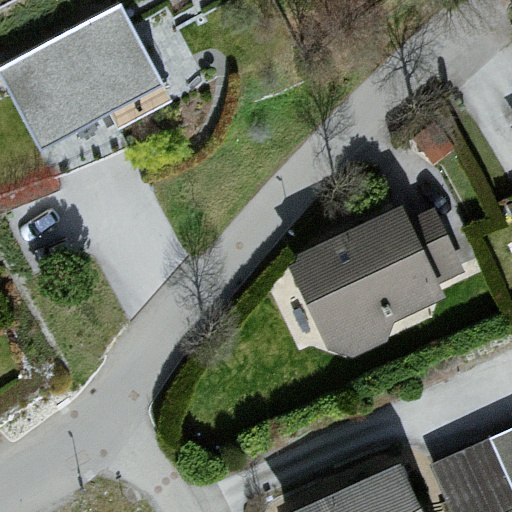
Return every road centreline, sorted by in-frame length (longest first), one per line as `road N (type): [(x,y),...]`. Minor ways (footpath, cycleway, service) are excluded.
road 1 (residential): [(480,0),(249,233),(105,418)]
road 2 (residential): [(0,493),(105,418)]
road 3 (residential): [(105,418),(182,511)]
